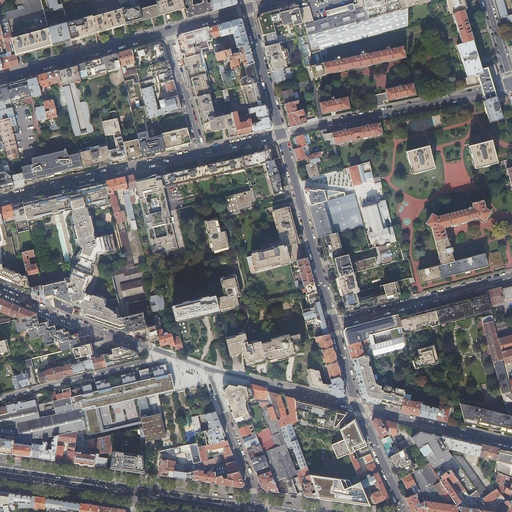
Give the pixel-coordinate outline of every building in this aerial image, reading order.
[(22,0),(23,7),(17,9),(14,10),(6,12),(7,16),(7,19),(43,8),(40,0),(22,0)] [(56,0),(48,0),(49,5),(48,7),(48,8),(49,9),(50,10),(51,10),(52,11),(53,10),(63,7),(62,3),(58,4),(56,0)] [(157,5),(159,15),(180,10),(185,8),(182,0),(156,0),(155,0),(157,5)] [(182,0),(185,8),(188,18),(194,16),(200,15),(207,13),(213,11),(209,0),(182,0)] [(209,0),(213,11),(215,11),(218,10),(225,8),(235,5),(236,3),(237,1),(236,0),(209,0)] [(309,7),(299,9),(303,24),(306,36),(310,53),(320,51),(408,26),(408,7),(366,20),(363,8),(366,7),(367,11),(399,2),(397,0),(389,0),(373,5),(372,0),(356,0),(358,4),(353,5),(355,10),(353,11),(349,12),(347,6),(347,5),(326,12),(328,18),(316,22),(313,22),(309,7)] [(462,0),(446,0),(451,14),(454,13),(464,10),(466,10),(462,0)] [(495,0),(496,1),(501,18),(508,16),(502,0),(495,0)] [(278,9),(283,26),(291,24),(292,27),(303,24),(299,9),(298,5),(297,5),(293,4),(292,7),(290,7),(288,7),(286,6),(286,9),(285,9),(283,9),(280,8),(278,9)] [(121,8),(126,25),(139,21),(142,20),(140,10),(139,5),(135,6),(123,9),(123,7),(121,8)] [(140,10),(142,20),(159,15),(157,5),(140,10)] [(97,14),(93,16),(95,33),(100,32),(126,25),(121,8),(97,14)] [(260,14),(257,19),(259,27),(262,36),(266,35),(275,32),(281,31),(280,29),(279,27),(283,26),(278,9),(260,14)] [(467,18),(464,10),(454,13),(462,43),(457,45),(462,59),(466,73),(467,77),(464,78),(466,87),(480,84),(480,85),(491,83),(491,81),(493,80),(495,79),(497,76),(497,75),(497,72),(497,70),(495,64),(486,67),(487,68),(482,69),(480,64),(477,55),(475,47),(473,40),(471,34),(467,18)] [(511,15),(508,16),(501,18),(500,19),(502,25),(511,22),(511,15)] [(7,19),(7,16),(0,17),(0,22),(4,38),(8,56),(11,67),(16,65),(18,65),(16,55),(16,54),(11,55),(11,52),(9,42),(13,41),(12,38),(7,19)] [(68,23),(67,23),(71,40),(72,40),(94,34),(95,33),(93,16),(92,16),(68,23)] [(239,20),(217,25),(220,36),(221,37),(233,34),(234,39),(233,40),(234,41),(235,41),(237,48),(248,44),(245,34),(242,21),(240,20),(239,20)] [(48,28),(52,45),(71,40),(67,23),(66,23),(58,25),(57,26),(49,28),(48,28)] [(306,36),(303,24),(292,27),(291,24),(283,26),(284,28),(280,29),(281,31),(293,28),(296,39),(306,36)] [(217,25),(208,28),(211,39),(220,36),(217,25)] [(16,54),(16,55),(18,54),(25,53),(29,52),(39,49),(43,48),(50,46),(52,45),(48,28),(44,29),(12,38),(13,41),(15,51),(16,54)] [(180,35),(177,40),(189,81),(193,97),(197,96),(209,94),(212,93),(201,54),(214,50),(211,39),(208,28),(180,35)] [(275,32),(278,43),(282,43),(296,39),(293,28),(281,31),(275,32)] [(269,46),(278,43),(275,32),(266,35),(269,46)] [(310,53),(306,36),(296,39),(303,65),(304,68),(306,67),(310,66),(309,67),(310,68),(311,68),(313,77),(326,74),(323,63),(320,51),(310,53)] [(222,41),(223,43),(225,51),(230,49),(233,49),(233,47),(230,48),(228,42),(227,42),(226,40),(222,41)] [(158,42),(131,49),(134,58),(144,55),(144,58),(146,59),(148,58),(148,57),(148,56),(149,56),(151,61),(150,61),(151,65),(168,61),(163,45),(158,42)] [(278,43),(269,46),(265,47),(266,52),(268,58),(269,61),(271,67),(271,68),(272,72),(272,73),(284,70),(285,67),(285,65),(287,65),(286,61),(288,60),(285,50),(285,49),(283,50),(283,46),(280,47),(280,44),(278,43)] [(219,52),(215,53),(217,61),(229,58),(230,64),(230,65),(231,70),(239,68),(236,59),(241,58),(244,66),(254,64),(252,58),(251,53),(248,44),(237,48),(236,48),(237,52),(236,52),(236,53),(232,55),(230,49),(225,51),(219,52)] [(336,60),(323,63),(326,74),(406,57),(403,46),(391,49),(391,48),(387,49),(387,50),(367,54),(367,53),(361,54),(361,55),(340,59),(336,59),(336,60)] [(124,51),(117,53),(120,67),(123,77),(137,73),(136,69),(126,72),(125,68),(123,67),(123,66),(127,65),(127,64),(126,62),(128,62),(129,64),(135,63),(134,58),(131,49),(128,50),(124,51)] [(112,55),(102,57),(106,71),(111,70),(117,68),(120,67),(117,53),(112,55)] [(0,56),(3,69),(8,68),(11,67),(8,56),(2,57),(1,56),(0,56)] [(85,62),(77,64),(81,78),(85,77),(88,76),(88,79),(106,74),(106,71),(102,57),(96,59),(85,62)] [(171,70),(170,65),(169,64),(168,61),(151,65),(151,67),(150,67),(152,71),(149,72),(150,74),(147,78),(143,79),(145,86),(147,85),(148,87),(152,86),(164,83),(173,81),(172,77),(173,77),(171,70)] [(71,122),(72,125),(75,137),(81,135),(80,132),(69,86),(67,86),(66,83),(75,81),(75,84),(82,83),(81,78),(77,64),(69,67),(67,67),(58,70),(64,92),(66,102),(67,106),(68,111),(71,122)] [(224,72),(220,73),(225,90),(227,90),(234,88),(256,83),(259,82),(257,74),(254,64),(244,66),(239,68),(231,70),(224,72)] [(292,78),(290,68),(284,70),(285,73),(285,72),(286,77),(287,80),(292,78)] [(52,71),(46,73),(49,85),(58,82),(61,93),(64,92),(58,70),(52,71)] [(286,77),(285,72),(285,73),(284,70),(272,73),(275,84),(287,80),(286,77)] [(39,75),(37,76),(39,86),(42,85),(42,87),(47,86),(48,90),(50,89),(49,85),(46,73),(39,75)] [(31,96),(32,96),(33,96),(39,95),(39,94),(41,94),(39,86),(37,76),(30,78),(26,78),(29,90),(31,96)] [(16,81),(6,84),(9,98),(11,103),(24,99),(24,98),(31,97),(31,96),(29,90),(26,78),(16,81)] [(124,81),(130,107),(131,114),(138,139),(142,158),(147,157),(149,156),(148,154),(151,153),(151,155),(155,154),(157,153),(160,153),(165,151),(164,149),(161,135),(156,136),(149,138),(147,131),(145,131),(143,120),(148,119),(145,106),(140,107),(138,98),(143,97),(141,89),(139,82),(134,83),(133,79),(124,81)] [(176,90),(173,81),(164,83),(167,93),(176,90)] [(256,83),(234,88),(239,106),(250,104),(251,109),(262,106),(256,83)] [(385,89),(386,93),(387,100),(415,94),(413,83),(401,86),(401,85),(397,86),(397,87),(385,89)] [(496,97),(491,83),(480,85),(485,100),(496,97)] [(0,85),(0,100),(9,98),(6,84),(0,85)] [(148,87),(141,89),(143,97),(145,106),(148,119),(157,116),(181,110),(177,96),(159,101),(159,104),(156,105),(152,86),(148,87)] [(292,93),(291,90),(282,92),(285,104),(292,102),(291,100),(298,98),(297,92),(292,93)] [(227,128),(229,138),(232,137),(237,136),(232,113),(231,113),(231,114),(215,117),(209,94),(197,96),(205,133),(227,128)] [(376,106),(384,105),(383,101),(382,94),(374,95),(376,106)] [(496,97),(485,100),(483,101),(489,123),(503,119),(498,103),(503,101),(503,99),(502,96),(497,98),(496,97)] [(331,100),(320,103),(322,114),(349,108),(347,97),(335,99),(331,99),(331,100)] [(0,119),(9,118),(13,135),(18,133),(11,103),(9,98),(0,100),(0,119)] [(47,119),(57,116),(54,103),(53,100),(53,99),(43,101),(44,105),(47,117),(47,119)] [(89,112),(86,101),(80,102),(86,131),(87,133),(93,132),(90,116),(89,112)] [(285,104),(284,104),(287,114),(303,110),(303,108),(299,109),(296,109),(295,104),(298,103),(298,101),(292,102),(285,104)] [(44,105),(34,108),(36,120),(47,117),(44,105)] [(265,105),(262,106),(251,109),(248,109),(253,132),(262,130),(269,129),(270,127),(271,125),(267,111),(265,105)] [(130,107),(115,111),(117,118),(131,114),(130,107)] [(236,112),(232,113),(237,136),(245,134),(253,132),(248,109),(240,111),(241,117),(245,116),(247,118),(247,120),(246,122),(240,123),(239,122),(236,112)] [(303,110),(287,114),(288,120),(290,127),(318,120),(318,119),(318,118),(306,121),(305,118),(301,119),(299,120),(298,119),(298,118),(299,117),(300,116),(300,117),(305,116),(303,110)] [(50,120),(51,127),(54,126),(53,120),(57,119),(59,128),(60,128),(57,116),(47,119),(48,120),(50,120)] [(0,119),(0,133),(2,141),(3,146),(7,161),(12,160),(16,159),(19,158),(13,135),(9,118),(0,119)] [(111,162),(112,165),(119,163),(128,161),(123,143),(121,134),(120,131),(119,125),(117,118),(102,122),(105,136),(113,134),(117,149),(108,151),(111,160),(111,162)] [(342,130),(331,133),(333,139),(334,144),(357,139),(357,140),(359,139),(382,134),(380,122),(369,125),(369,124),(367,125),(365,125),(365,126),(346,130),(346,129),(344,129),(342,130)] [(119,125),(120,131),(130,128),(129,123),(119,125)] [(161,134),(161,135),(164,149),(187,144),(190,143),(186,128),(161,134)] [(322,130),(318,131),(321,142),(326,141),(333,139),(331,133),(327,134),(326,129),(322,130)] [(306,137),(305,135),(294,138),(297,149),(303,147),(307,146),(305,137),(306,137)] [(123,143),(128,161),(135,159),(141,158),(142,158),(138,139),(136,140),(123,143)] [(2,141),(0,141),(0,191),(0,192),(2,191),(13,188),(14,188),(7,161),(3,146),(2,141)] [(511,158),(497,163),(494,152),(491,141),(472,145),(471,144),(468,145),(474,169),(497,163),(499,171),(506,169),(511,167),(511,158)] [(107,144),(78,151),(82,167),(97,164),(98,163),(101,163),(103,162),(111,160),(108,151),(107,144)] [(241,157),(244,169),(264,163),(273,195),(283,193),(279,181),(280,181),(278,174),(284,173),(283,170),(278,152),(277,147),(271,144),(266,145),(268,149),(264,150),(263,151),(260,152),(253,153),(250,154),(241,157)] [(32,164),(21,167),(23,172),(25,181),(36,178),(74,169),(82,167),(78,151),(68,154),(67,146),(65,147),(66,150),(53,154),(31,159),(32,164)] [(297,149),(293,150),(296,162),(306,159),(306,157),(304,150),(305,150),(305,148),(304,148),(303,147),(297,149)] [(428,147),(405,152),(410,172),(409,172),(410,175),(411,175),(434,169),(430,156),(428,147)] [(320,162),(319,157),(320,157),(319,152),(312,154),(311,155),(311,156),(306,157),(306,159),(307,161),(308,165),(315,163),(320,162)] [(163,174),(160,175),(163,187),(203,178),(244,169),(241,157),(236,158),(232,159),(228,160),(214,163),(208,164),(205,165),(195,167),(191,168),(183,170),(172,172),(168,173),(163,174)] [(12,160),(7,161),(14,188),(20,186),(26,185),(25,181),(23,172),(13,175),(14,174),(13,170),(14,170),(12,160)] [(363,164),(348,168),(351,177),(353,186),(365,182),(365,180),(373,178),(369,162),(363,164)] [(319,176),(315,163),(308,165),(305,166),(309,179),(316,177),(319,176)] [(147,177),(148,178),(142,179),(135,181),(136,188),(145,226),(153,255),(157,254),(158,256),(160,256),(159,253),(178,249),(170,218),(163,187),(160,175),(157,176),(156,174),(151,175),(151,176),(149,176),(149,177),(147,177)] [(128,176),(124,177),(131,204),(135,203),(133,197),(134,195),(133,189),(136,188),(135,181),(133,175),(128,176)] [(113,180),(105,181),(111,204),(116,224),(121,223),(124,222),(125,223),(126,223),(123,211),(119,211),(118,206),(115,195),(114,196),(113,191),(122,188),(123,191),(124,194),(123,195),(127,213),(133,211),(131,204),(124,177),(116,179),(113,180)] [(61,213),(63,212),(64,211),(65,211),(71,210),(72,211),(73,213),(72,213),(69,217),(76,245),(81,247),(80,249),(79,251),(77,254),(75,257),(79,258),(75,270),(71,268),(70,271),(69,274),(69,275),(68,278),(65,279),(66,280),(42,285),(46,299),(50,298),(55,297),(73,305),(74,307),(54,298),(53,299),(55,308),(69,314),(72,315),(74,309),(74,308),(80,310),(80,307),(81,308),(82,311),(82,312),(83,313),(84,315),(85,315),(86,316),(86,317),(87,318),(88,319),(89,319),(104,324),(117,329),(118,328),(120,329),(125,328),(122,317),(120,306),(119,306),(117,297),(106,300),(106,299),(105,298),(103,297),(97,294),(96,296),(93,294),(92,296),(86,294),(83,288),(83,287),(85,288),(86,285),(89,283),(90,281),(92,277),(89,276),(94,265),(97,259),(98,257),(99,254),(101,253),(118,249),(114,233),(96,238),(95,237),(93,231),(88,210),(87,209),(86,207),(88,205),(92,204),(97,207),(111,204),(105,181),(91,185),(91,183),(77,186),(78,188),(68,190),(68,189),(63,190),(59,192),(52,194),(42,196),(38,197),(33,197),(34,198),(31,199),(23,201),(27,220),(27,222),(36,220),(46,217),(46,216),(51,215),(51,216),(61,213)] [(250,181),(248,182),(250,191),(235,195),(238,209),(256,204),(255,203),(260,202),(256,185),(251,186),(250,181)] [(310,190),(307,193),(305,194),(309,206),(328,201),(325,191),(308,189),(310,190)] [(344,193),(325,191),(328,201),(345,196),(344,193)] [(336,233),(363,226),(356,201),(354,194),(345,196),(328,201),(309,206),(313,223),(318,238),(321,237),(336,233)] [(238,209),(235,195),(225,197),(229,215),(239,213),(238,209)] [(384,239),(388,238),(390,243),(396,241),(385,200),(381,201),(379,202),(379,203),(370,206),(362,208),(371,242),(375,241),(376,243),(379,245),(383,244),(385,241),(384,239)] [(441,264),(418,270),(421,283),(488,266),(485,253),(454,261),(448,238),(446,238),(443,227),(479,218),(484,221),(490,211),(484,207),(482,200),(471,203),(472,207),(437,216),(431,213),(426,224),(431,227),(441,264)] [(12,204),(11,204),(14,217),(15,222),(15,223),(27,220),(23,201),(17,203),(12,204)] [(5,206),(0,207),(0,209),(2,219),(4,219),(14,217),(11,204),(5,206)] [(297,261),(301,260),(300,257),(300,254),(299,252),(299,250),(298,247),(297,243),(287,207),(274,211),(283,245),(281,245),(251,254),(251,256),(246,257),(251,274),(290,263),(297,261)] [(287,207),(297,243),(299,242),(290,207),(287,207)] [(0,281),(4,283),(3,284),(4,284),(4,285),(8,286),(9,287),(9,286),(10,287),(15,290),(16,289),(16,290),(21,292),(22,292),(23,291),(27,293),(32,295),(29,282),(28,279),(27,275),(24,261),(18,262),(20,273),(19,274),(18,272),(16,273),(15,272),(14,271),(12,271),(12,270),(10,270),(8,269),(8,268),(6,268),(6,267),(4,268),(3,267),(2,263),(16,260),(11,236),(7,237),(4,224),(3,224),(2,219),(0,209),(0,281)] [(133,229),(137,228),(133,211),(127,213),(130,221),(131,221),(133,229)] [(272,211),(281,245),(283,245),(274,211),(272,211)] [(217,218),(205,221),(208,234),(208,233),(210,238),(209,238),(212,251),(229,246),(226,231),(220,232),(217,223),(219,223),(217,218)] [(27,220),(15,223),(18,233),(29,230),(28,226),(27,222),(27,220)] [(121,223),(116,224),(116,225),(126,266),(127,269),(134,267),(123,225),(122,225),(121,223)] [(29,230),(18,233),(22,252),(34,250),(29,230)] [(336,233),(321,237),(321,238),(327,259),(327,260),(342,256),(336,233)] [(398,241),(396,241),(390,243),(375,247),(378,256),(378,257),(375,258),(375,257),(374,257),(352,263),(353,264),(351,264),(348,254),(342,256),(327,260),(329,265),(329,266),(330,267),(331,267),(333,267),(334,267),(334,269),(335,271),(334,271),(334,272),(334,273),(334,274),(335,275),(336,276),(337,277),(354,273),(403,260),(398,241)] [(22,252),(24,261),(27,275),(39,272),(37,264),(30,265),(28,258),(27,257),(26,257),(26,256),(26,255),(27,255),(28,255),(29,256),(29,258),(35,256),(34,250),(22,252)] [(500,251),(491,254),(495,269),(504,267),(500,251)] [(314,282),(308,258),(301,260),(297,261),(299,270),(298,270),(299,272),(300,272),(303,285),(304,285),(314,282)] [(127,269),(126,266),(111,270),(112,276),(124,274),(124,276),(143,272),(141,265),(134,267),(127,269)] [(32,278),(33,281),(34,286),(36,285),(37,286),(42,285),(42,284),(39,272),(27,275),(28,279),(32,278)] [(358,292),(354,273),(337,277),(337,278),(342,296),(358,292)] [(225,296),(217,298),(219,308),(219,310),(239,305),(237,297),(241,296),(237,275),(221,279),(225,296)] [(144,293),(147,292),(144,279),(120,285),(121,291),(142,286),(144,293)] [(29,282),(32,295),(32,298),(40,301),(47,304),(46,300),(46,299),(42,285),(37,286),(34,287),(34,286),(33,281),(29,282)] [(317,292),(314,282),(304,285),(305,289),(303,289),(303,290),(302,290),(302,291),(303,292),(304,292),(306,292),(306,295),(317,292)] [(397,282),(380,286),(380,287),(381,287),(382,293),(375,294),(375,293),(374,293),(373,293),(368,294),(368,295),(368,296),(368,297),(360,298),(359,292),(358,292),(342,296),(343,303),(345,310),(348,309),(349,309),(349,310),(349,311),(350,311),(351,311),(352,311),(352,310),(353,310),(352,309),(353,309),(355,308),(355,310),(358,309),(358,308),(359,308),(360,308),(365,306),(366,306),(367,306),(368,307),(370,306),(379,304),(379,303),(380,302),(381,302),(386,301),(387,300),(388,300),(389,301),(391,301),(391,299),(393,298),(394,299),(395,299),(396,299),(397,298),(397,297),(396,296),(397,296),(400,295),(397,282)] [(502,290),(505,301),(511,299),(511,284),(510,285),(505,286),(506,289),(502,290)] [(501,288),(485,292),(486,294),(489,306),(505,302),(505,301),(502,290),(501,288)] [(326,324),(317,292),(306,295),(305,295),(309,309),(302,311),(304,318),(306,325),(314,323),(316,334),(317,337),(329,334),(327,327),(326,324)] [(149,297),(149,299),(151,305),(152,311),(166,308),(163,295),(162,294),(149,297)] [(434,309),(438,323),(490,310),(489,306),(486,294),(474,298),(471,299),(451,304),(448,305),(434,308),(434,309)] [(46,299),(46,300),(53,299),(54,298),(74,307),(73,305),(55,297),(50,298),(46,299)] [(0,298),(0,311),(8,315),(13,303),(10,302),(5,300),(0,298)] [(184,306),(173,308),(176,323),(220,312),(219,310),(219,308),(217,298),(210,299),(209,298),(184,304),(184,306)] [(126,332),(126,334),(127,334),(131,334),(146,330),(149,342),(154,341),(155,345),(156,345),(160,344),(155,325),(147,327),(147,325),(146,325),(143,312),(145,312),(144,307),(151,305),(149,299),(142,301),(143,304),(128,307),(130,315),(126,316),(122,317),(125,328),(126,332)] [(19,316),(19,319),(36,314),(37,315),(37,314),(17,305),(13,303),(8,315),(14,318),(15,315),(19,316)] [(80,307),(80,310),(81,312),(81,314),(82,315),(83,316),(84,317),(86,318),(89,319),(88,319),(87,318),(86,317),(86,316),(85,315),(84,315),(83,313),(82,312),(82,311),(81,308),(80,307)] [(399,318),(403,333),(439,324),(438,323),(434,309),(426,311),(408,316),(399,318)] [(36,314),(19,319),(18,319),(21,331),(32,328),(35,339),(48,336),(50,343),(58,342),(60,351),(73,348),(81,346),(78,336),(78,333),(69,335),(68,331),(64,332),(63,328),(56,330),(55,326),(49,327),(48,322),(40,324),(37,315),(36,314)] [(398,315),(380,319),(346,328),(343,332),(345,338),(347,345),(360,342),(362,341),(369,339),(370,344),(371,349),(372,352),(373,356),(376,359),(407,350),(403,333),(399,318),(398,315)] [(155,316),(153,316),(155,325),(160,344),(160,345),(168,343),(168,344),(173,345),(175,345),(173,339),(172,333),(168,334),(167,332),(165,332),(164,333),(164,335),(163,335),(159,317),(155,318),(155,316)] [(511,410),(511,396),(491,316),(482,318),(506,412),(511,410)] [(261,343),(261,341),(248,344),(245,333),(236,336),(236,337),(226,339),(230,356),(232,355),(238,354),(243,352),(246,366),(252,367),(266,363),(261,343)] [(0,334),(0,356),(12,354),(9,339),(2,341),(0,334)] [(261,343),(266,363),(304,353),(304,351),(299,334),(289,336),(289,334),(270,339),(271,341),(261,343)] [(317,337),(315,338),(316,342),(320,342),(320,343),(321,346),(322,350),(332,347),(331,341),(329,334),(317,337)] [(511,335),(498,340),(504,364),(511,394),(511,335)] [(173,339),(175,345),(176,349),(182,348),(179,336),(175,336),(176,338),(173,339)] [(360,342),(347,345),(351,360),(363,355),(362,349),(359,349),(359,348),(361,348),(360,342)] [(91,344),(81,346),(73,348),(76,358),(79,357),(87,355),(91,354),(94,353),(92,346),(91,344)] [(419,356),(414,357),(417,369),(424,367),(429,366),(429,364),(438,361),(434,345),(418,349),(419,356)] [(110,353),(103,355),(106,366),(115,363),(117,361),(134,356),(135,356),(136,355),(136,354),(136,353),(136,352),(135,351),(134,351),(129,349),(122,346),(112,349),(113,353),(110,354),(110,353)] [(332,347),(322,350),(324,356),(323,356),(324,360),(325,360),(326,365),(336,362),(332,347)] [(381,384),(376,359),(373,356),(372,352),(369,353),(363,355),(351,360),(352,362),(352,363),(353,366),(354,368),(354,370),(355,373),(357,381),(358,384),(359,389),(360,392),(361,395),(362,398),(362,399),(363,400),(364,402),(365,401),(366,402),(369,403),(372,403),(372,404),(374,405),(375,404),(376,404),(376,402),(380,403),(381,402),(383,390),(380,390),(381,386),(381,384)] [(97,358),(96,353),(94,353),(91,354),(95,369),(106,366),(103,355),(101,355),(100,358),(99,357),(97,358)] [(117,361),(115,363),(138,358),(137,353),(136,353),(136,354),(136,355),(135,356),(134,356),(117,361)] [(88,360),(83,361),(86,371),(95,369),(91,354),(87,355),(88,360)] [(80,361),(71,364),(73,371),(77,370),(78,373),(83,372),(80,361)] [(336,362),(326,365),(328,371),(327,371),(328,374),(329,374),(330,380),(341,377),(336,362)] [(73,371),(71,364),(67,364),(65,365),(65,366),(62,367),(65,376),(73,374),(73,371)] [(168,374),(167,368),(169,368),(168,364),(148,369),(139,371),(142,381),(137,382),(134,372),(121,375),(123,383),(110,385),(109,378),(96,382),(98,391),(93,392),(92,391),(88,392),(84,393),(72,396),(70,397),(73,410),(81,408),(86,428),(81,430),(82,434),(82,437),(142,423),(142,426),(139,427),(140,440),(145,438),(146,442),(166,437),(163,423),(161,413),(140,418),(141,421),(103,430),(98,407),(156,394),(175,390),(171,374),(168,374)] [(65,376),(62,367),(60,367),(60,366),(53,368),(56,378),(65,376)] [(319,391),(320,392),(322,392),(324,392),(325,392),(326,392),(330,393),(328,385),(327,382),(327,381),(326,380),(323,366),(308,370),(309,374),(307,378),(310,388),(316,389),(318,391),(319,391)] [(47,371),(45,371),(47,379),(47,381),(56,378),(53,368),(47,370),(47,371)] [(22,374),(13,376),(16,388),(22,387),(21,386),(29,384),(26,370),(21,372),(22,374)] [(456,391),(451,370),(439,373),(440,377),(440,388),(440,394),(456,391)] [(47,379),(45,371),(37,373),(39,381),(47,379)] [(330,384),(328,385),(330,393),(330,394),(337,396),(343,398),(345,394),(343,385),(341,377),(330,380),(331,384),(333,385),(332,386),(330,384)] [(90,383),(82,385),(82,387),(83,389),(84,393),(88,392),(92,391),(91,387),(90,383)] [(246,403),(245,402),(246,400),(253,398),(254,398),(251,389),(237,386),(229,384),(227,383),(223,388),(223,389),(230,407),(233,414),(238,428),(252,423),(253,422),(253,421),(251,416),(249,411),(247,405),(248,403),(247,403),(246,403)] [(259,386),(250,384),(251,389),(254,398),(255,402),(259,401),(268,428),(255,432),(260,446),(263,453),(264,455),(268,467),(270,471),(278,492),(291,494),(297,495),(291,479),(297,476),(295,470),(287,448),(286,444),(267,392),(266,388),(259,386)] [(56,394),(57,400),(70,397),(72,396),(70,390),(69,387),(62,389),(63,393),(56,394)] [(70,390),(72,396),(84,393),(83,389),(82,387),(77,389),(73,390),(70,390)] [(383,387),(383,390),(381,402),(382,403),(388,404),(391,405),(400,407),(401,407),(404,396),(405,391),(383,387)] [(280,395),(267,392),(286,444),(289,443),(291,442),(297,440),(293,428),(292,425),(293,425),(293,423),(297,422),(295,400),(295,399),(286,396),(288,406),(290,406),(290,415),(286,416),(284,407),(280,395)] [(404,396),(401,407),(400,411),(410,414),(419,416),(421,402),(417,401),(417,402),(410,401),(408,400),(409,397),(404,396)] [(0,451),(12,454),(14,437),(32,438),(43,438),(47,437),(53,436),(58,435),(81,430),(86,428),(81,408),(73,410),(70,397),(57,400),(52,401),(40,404),(36,405),(16,410),(16,411),(8,413),(0,414),(0,451)] [(14,404),(16,410),(36,405),(35,399),(26,401),(26,400),(17,402),(17,403),(14,404)] [(301,402),(295,400),(297,422),(307,421),(307,424),(333,430),(348,413),(345,412),(334,409),(319,406),(301,402)] [(7,410),(8,413),(16,411),(16,410),(14,404),(14,401),(9,402),(10,408),(9,409),(7,410)] [(422,401),(421,402),(419,416),(427,418),(436,420),(439,408),(424,404),(424,402),(422,401)] [(480,426),(507,433),(511,433),(511,415),(459,403),(464,422),(480,426)] [(439,405),(439,408),(436,420),(443,422),(446,422),(450,408),(449,408),(449,405),(445,404),(445,407),(439,405)] [(218,419),(216,412),(202,415),(203,419),(205,418),(206,419),(207,420),(208,422),(208,423),(209,424),(208,424),(209,429),(221,426),(218,419)] [(201,431),(197,416),(192,417),(195,433),(201,431)] [(387,433),(380,419),(378,419),(374,418),(373,420),(372,421),(376,430),(380,439),(383,438),(384,439),(389,436),(387,433)] [(390,422),(380,419),(387,433),(397,436),(398,430),(397,429),(398,424),(392,423),(390,422)] [(367,446),(355,420),(339,430),(344,440),(331,445),(337,459),(348,454),(354,452),(367,446)] [(252,423),(238,428),(242,437),(251,434),(252,436),(253,440),(244,443),(247,451),(260,446),(255,432),(252,423)] [(224,434),(221,426),(209,429),(201,431),(195,433),(196,438),(205,436),(207,445),(227,441),(224,434)] [(407,427),(403,426),(404,429),(415,444),(416,447),(419,450),(427,445),(432,452),(423,457),(428,464),(432,471),(441,465),(446,473),(447,472),(448,471),(450,470),(452,473),(460,468),(451,455),(448,451),(449,450),(448,449),(441,439),(442,437),(436,436),(436,435),(435,436),(432,435),(433,434),(421,431),(419,430),(419,432),(416,431),(416,430),(412,429),(411,430),(413,433),(410,435),(406,430),(407,427)] [(393,437),(389,436),(392,443),(394,446),(398,453),(405,449),(413,445),(415,444),(404,429),(402,433),(406,440),(398,445),(393,437)] [(82,434),(81,430),(58,435),(57,440),(76,443),(76,442),(77,433),(82,434)] [(57,440),(58,435),(53,436),(52,440),(51,440),(50,449),(46,448),(47,442),(46,441),(47,437),(43,438),(40,458),(49,459),(55,460),(57,445),(57,440)] [(94,438),(95,447),(95,450),(96,453),(94,466),(106,467),(107,458),(98,457),(99,453),(112,453),(109,435),(94,438)] [(392,443),(389,436),(384,439),(383,438),(380,439),(382,444),(384,449),(387,455),(388,458),(398,453),(394,446),(392,447),(391,444),(392,443)] [(460,440),(442,436),(442,437),(441,439),(448,449),(479,457),(482,446),(460,440)] [(30,456),(32,438),(14,437),(12,454),(14,454),(13,457),(21,458),(29,460),(29,456),(30,456)] [(40,458),(43,438),(32,438),(30,456),(35,457),(40,458)] [(297,469),(295,470),(297,476),(304,496),(310,497),(318,498),(309,473),(308,469),(297,440),(291,442),(301,470),(301,471),(298,472),(297,471),(297,469)] [(227,441),(207,445),(198,447),(201,462),(207,460),(205,450),(210,449),(210,450),(224,447),(225,452),(222,453),(223,455),(218,456),(219,458),(219,457),(232,454),(229,447),(227,441)] [(175,464),(174,471),(187,473),(198,470),(209,468),(208,465),(218,462),(217,458),(207,460),(201,462),(198,447),(197,443),(186,445),(158,452),(157,454),(162,453),(172,454),(172,455),(190,451),(193,465),(184,466),(175,464)] [(490,446),(482,444),(482,446),(479,457),(496,461),(499,450),(499,448),(490,446)] [(57,445),(55,460),(58,460),(61,461),(63,446),(57,445)] [(69,462),(73,462),(75,446),(73,445),(72,447),(68,447),(66,461),(69,462)] [(419,450),(423,457),(432,452),(427,445),(419,450)] [(263,453),(260,446),(247,451),(255,471),(268,467),(264,455),(257,457),(256,454),(261,452),(262,454),(263,453)] [(409,458),(405,449),(398,453),(388,458),(389,459),(390,462),(395,473),(396,476),(398,479),(398,480),(401,479),(410,474),(418,469),(416,466),(414,465),(412,466),(412,464),(410,463),(410,462),(410,461),(410,460),(409,460),(408,460),(409,458)] [(96,453),(95,450),(94,450),(94,453),(91,452),(90,453),(87,453),(84,453),(85,451),(80,450),(80,451),(76,450),(74,463),(85,464),(94,466),(96,453)] [(144,473),(142,455),(112,450),(112,453),(110,468),(144,473)] [(505,451),(499,450),(496,461),(494,468),(493,472),(509,478),(511,478),(511,452),(511,453),(505,451)] [(354,452),(348,454),(356,474),(362,471),(356,459),(355,459),(353,454),(354,453),(354,452)] [(366,457),(365,457),(367,463),(373,461),(370,455),(366,457)] [(451,455),(460,468),(476,491),(480,496),(482,499),(488,495),(461,457),(451,455)] [(173,477),(174,471),(175,464),(175,462),(160,459),(158,475),(173,477)] [(393,473),(395,475),(397,480),(398,479),(396,476),(395,473),(390,462),(389,459),(388,459),(390,463),(390,466),(391,470),(393,473)] [(237,468),(235,461),(219,465),(213,467),(216,477),(222,475),(226,474),(239,471),(237,468)] [(428,464),(418,469),(410,474),(419,492),(422,496),(423,499),(438,493),(445,503),(451,498),(439,480),(438,478),(432,471),(428,464)] [(198,470),(197,481),(215,483),(216,477),(213,467),(209,468),(198,470)] [(360,482),(363,489),(374,484),(377,491),(370,494),(374,504),(389,498),(376,469),(373,470),(374,473),(372,473),(373,476),(370,477),(368,472),(365,473),(367,479),(360,482)] [(197,481),(198,470),(187,473),(174,471),(173,477),(197,481)] [(467,500),(470,498),(469,496),(459,483),(458,482),(452,473),(450,470),(448,471),(449,473),(448,474),(447,472),(446,473),(440,476),(442,478),(439,480),(451,498),(456,505),(460,511),(480,511),(479,510),(472,501),(472,500),(470,500),(470,508),(467,508),(464,503),(463,503),(463,502),(462,502),(461,503),(444,479),(447,477),(452,484),(452,483),(459,493),(461,491),(467,500)] [(244,484),(239,471),(226,474),(226,478),(222,478),(222,475),(216,477),(215,483),(241,487),(244,484)] [(278,492),(270,471),(257,476),(261,487),(266,491),(270,491),(278,492)] [(509,478),(493,472),(493,473),(496,475),(495,482),(500,485),(502,486),(504,479),(508,481),(509,478)] [(342,501),(370,505),(363,489),(360,482),(359,480),(353,483),(352,480),(309,473),(318,498),(342,501)] [(419,492),(410,474),(401,479),(407,489),(411,496),(419,492)] [(503,492),(510,497),(509,498),(507,500),(510,503),(510,504),(511,505),(511,491),(509,490),(502,486),(500,485),(498,488),(496,489),(500,495),(501,495),(502,494),(503,492)] [(493,511),(479,510),(480,511),(511,511),(511,505),(510,504),(510,503),(507,500),(506,500),(501,495),(500,495),(496,489),(488,495),(482,499),(486,505),(494,499),(498,504),(504,503),(508,507),(506,511),(493,511)] [(0,511),(9,511),(8,510),(10,509),(11,510),(12,510),(13,510),(14,509),(14,508),(14,507),(14,506),(13,506),(12,506),(11,504),(8,505),(7,492),(0,491),(0,511)] [(17,494),(7,492),(8,505),(11,504),(13,504),(13,501),(15,501),(15,500),(20,500),(20,503),(30,503),(31,496),(30,496),(30,493),(24,492),(18,491),(17,494)] [(480,496),(476,491),(469,496),(470,498),(472,500),(472,501),(480,496)] [(419,495),(420,497),(422,496),(419,492),(411,496),(405,498),(408,504),(410,510),(412,511),(427,511),(424,501),(420,503),(418,500),(417,501),(416,498),(417,495),(419,495)] [(20,503),(18,503),(18,508),(33,508),(44,509),(45,498),(38,497),(31,496),(30,503),(20,503)] [(53,499),(45,498),(44,509),(43,511),(47,511),(48,508),(50,508),(49,509),(51,509),(53,509),(53,511),(52,511),(60,510),(60,507),(63,508),(64,501),(53,499)] [(64,501),(63,508),(62,510),(69,511),(75,511),(78,511),(80,503),(71,502),(64,501)] [(460,511),(456,505),(424,501),(427,511),(460,511)] [(89,504),(80,503),(78,511),(97,511),(98,506),(89,504)]
